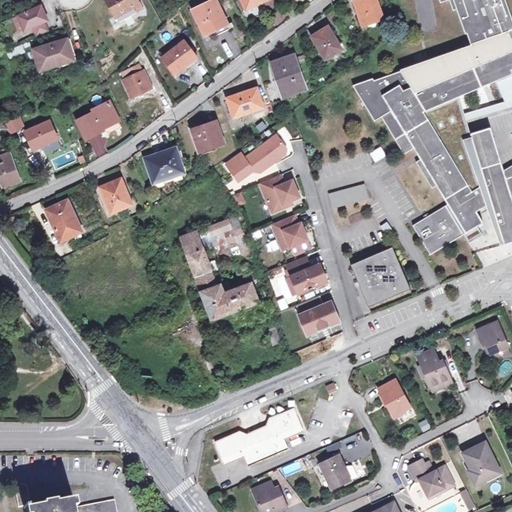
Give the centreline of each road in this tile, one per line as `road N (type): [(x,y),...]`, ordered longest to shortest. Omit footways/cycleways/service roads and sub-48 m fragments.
road 1 (unclassified): [(0,213),(117,154),(328,0)]
road 2 (unclassified): [(511,283),(332,361)]
road 3 (secondary): [(100,388),(0,254)]
road 4 (unclassified): [(332,361),(206,415)]
road 5 (unknown): [(221,408),(179,292)]
